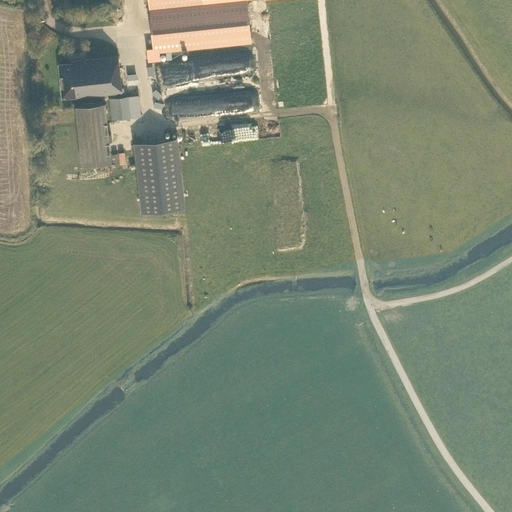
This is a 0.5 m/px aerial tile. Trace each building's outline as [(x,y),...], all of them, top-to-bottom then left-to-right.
[(148,0),(150,9),(154,52),(251,41),(246,0),(233,0),(202,3),(201,0),(148,0)] [(72,61),(72,63),(59,64),(63,96),(65,96),(66,98),(122,92),(119,56),(72,61)] [(129,95),(109,97),(112,119),(131,117),(129,95)] [(75,106),(82,166),(112,163),(106,103),(75,106)] [(184,207),(176,137),(136,141),(144,211),(184,207)]
